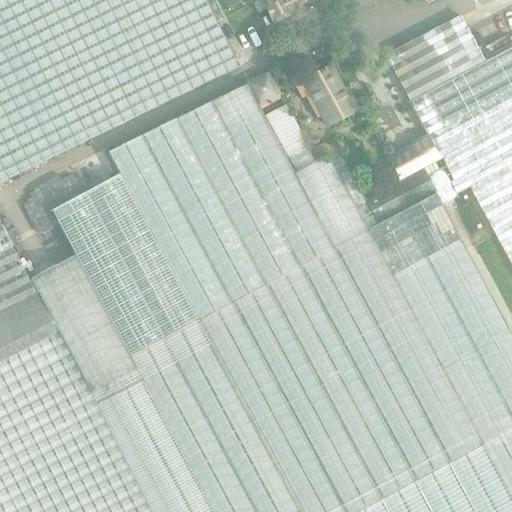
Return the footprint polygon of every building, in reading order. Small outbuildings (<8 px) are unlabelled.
[(511,511),(511,338),(440,205),(456,196),(456,195),(457,194),(450,183),(441,167),(438,169),(429,151),(418,156),(411,143),(385,157),(397,182),(363,199),(338,149),(293,172),(258,108),(278,96),(266,74),(247,84),(107,152),(119,175),(50,210),(76,256),(28,280),(0,221),(0,183),(237,67),(235,63),(223,33),(206,0),(0,0),(0,511),(511,511)] [(258,12),(265,9),(260,0),(258,0),(253,3),(258,12)] [(262,0),(274,26),(322,4),(319,0),(262,0)] [(461,17),(387,55),(411,100),(486,63),(467,29),(461,17)] [(511,48),(486,63),(412,102),(454,181),(450,183),(457,194),(462,192),(470,187),(511,265),(511,48)] [(327,129),(352,115),(341,95),(343,93),(336,80),(338,79),(332,67),(319,74),(320,76),(295,89),(302,101),(309,96),(327,129)]
